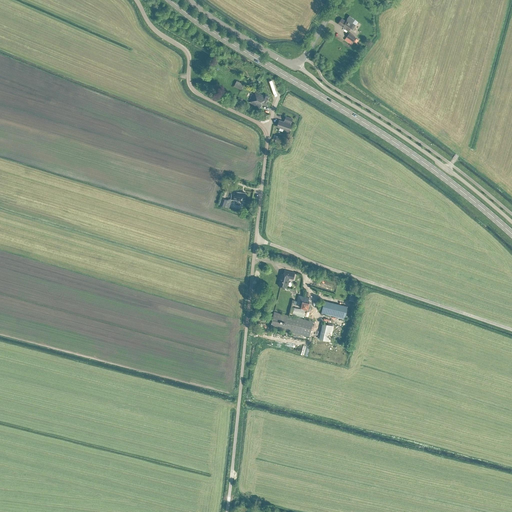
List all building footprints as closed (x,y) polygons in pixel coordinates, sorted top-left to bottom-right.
[(347,19),(345,21),(341,18),(338,23),(342,26),(342,27),(348,31),(350,28),(352,30),(356,25),(352,22),(355,19),(349,15),(346,18),(347,19)] [(351,44),(353,42),(356,38),(349,33),(344,39),(351,44)] [(244,84),(236,80),(234,86),(241,90),(244,84)] [(264,96),(254,91),(249,102),(260,107),(262,103),(267,106),(269,102),(267,101),(269,97),(269,96),(265,94),(264,96)] [(290,124),(292,118),(286,116),(284,121),(279,120),(277,126),(284,129),(288,131),(291,124),(290,124)] [(245,199),(246,193),(237,191),(236,194),(231,193),(230,199),(230,200),(231,200),(241,201),(241,198),(245,199)] [(230,200),(230,199),(229,199),(227,199),(221,197),(219,204),(229,207),(231,200),(230,200)] [(293,279),(294,272),(284,270),(283,274),(281,273),(278,285),(286,287),(288,278),(293,279)] [(308,309),(309,302),(308,302),(309,297),(298,295),(296,305),(301,306),(301,308),(308,309)] [(344,318),(347,306),(324,300),(321,312),(344,318)] [(309,336),(313,321),(274,311),(270,327),(309,336)] [(330,341),(333,326),(323,323),(319,338),(330,341)]
